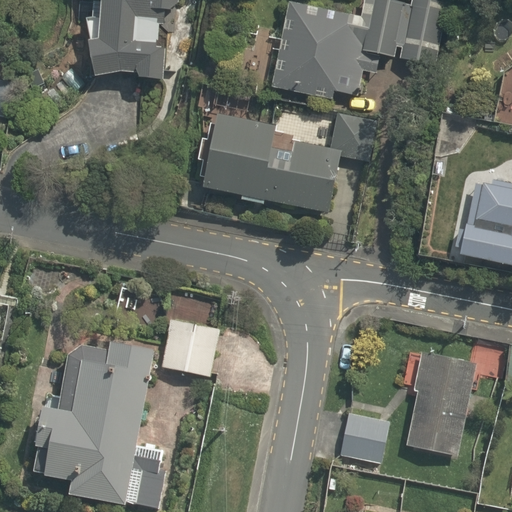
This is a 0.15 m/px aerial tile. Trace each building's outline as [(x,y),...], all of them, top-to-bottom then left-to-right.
[(171,0),(94,0),(88,82),(164,88),(171,0)] [(383,78),(386,63),(405,66),(408,46),(441,52),(448,7),(404,0),(287,0),(274,92),(363,106),(367,75),(383,78)] [(0,115),(7,118),(13,82),(0,80),(0,115)] [(199,188),(333,218),(346,162),(373,168),(384,119),(341,109),(333,145),(273,132),(277,116),(218,103),(199,188)] [(511,191),(475,184),(461,253),(511,263),(511,191)] [(218,327),(172,318),(162,366),(208,376),(218,327)] [(42,404),(30,472),(67,479),(65,493),(123,504),(151,353),(75,340),(62,408),(42,404)] [(472,359),(423,351),(405,452),(454,461),(472,359)] [(392,421),(345,413),(341,438),(388,446),(392,421)]
